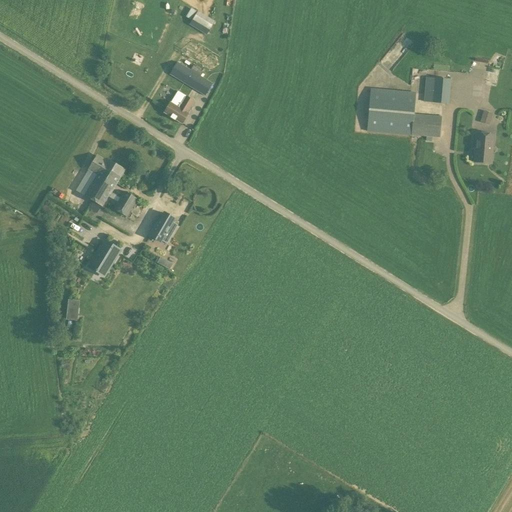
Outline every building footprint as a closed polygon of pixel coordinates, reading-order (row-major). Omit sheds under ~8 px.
[(189,25),(206,35),(211,27),(215,21),(198,11),(189,25)] [(192,40),(183,54),(211,70),(219,56),(192,40)] [(207,80),(177,61),(168,74),(192,89),(205,97),(213,83),(207,80)] [(424,102),(449,105),(451,81),(426,78),(424,102)] [(441,117),(413,114),(416,93),(370,88),(366,132),(416,137),(434,138),(440,139),(441,117)] [(187,98),(185,97),(179,108),(171,102),(166,109),(164,113),(182,124),(188,114),(187,113),(194,102),(187,98)] [(483,111),(480,122),(489,125),(492,114),(483,111)] [(477,134),(475,163),(492,164),(494,135),(477,134)] [(93,180),(84,195),(102,206),(106,200),(108,197),(111,192),(115,186),(124,170),(106,158),(105,160),(97,155),(88,170),(96,174),(93,180)] [(120,197),(117,202),(115,206),(113,209),(127,218),(138,200),(124,191),(120,197)] [(173,220),(163,214),(151,235),(167,244),(178,225),(172,222),(173,220)] [(117,254),(120,251),(104,242),(89,267),(104,276),(117,254)] [(159,256),(155,261),(170,270),(174,264),(159,256)] [(67,307),(66,318),(77,320),(77,316),(78,308),(67,307)]
